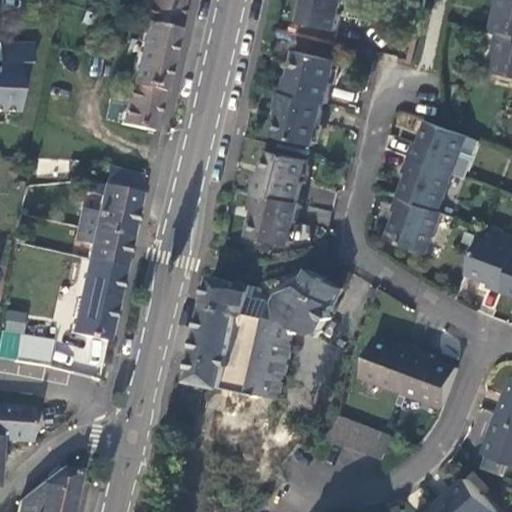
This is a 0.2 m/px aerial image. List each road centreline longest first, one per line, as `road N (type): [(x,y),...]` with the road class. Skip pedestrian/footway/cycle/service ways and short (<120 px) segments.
road 1 (secondary): [(129,433),(233,0)]
road 2 (residential): [(483,342),(348,241),(388,91),(412,75)]
road 3 (residential): [(483,342),(446,425),(396,473),(302,511)]
road 4 (residential): [(129,433),(97,433),(62,448),(0,496)]
